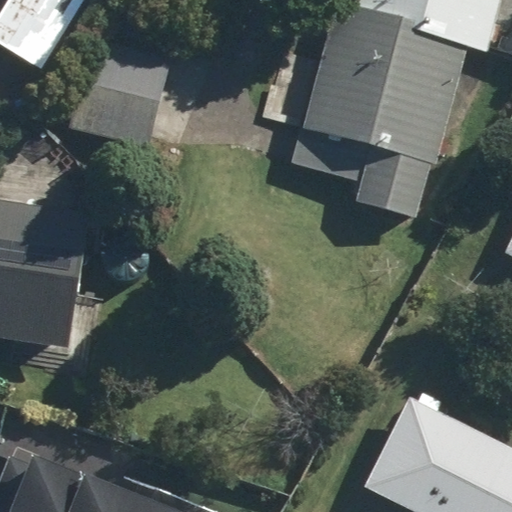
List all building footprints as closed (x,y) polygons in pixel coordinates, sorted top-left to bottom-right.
[(84,0),(9,0),(0,15),(0,49),(40,74),(84,0)] [(350,0),(347,14),(355,16),(460,43),(493,52),(506,0),(350,0)] [(460,43),(355,16),(347,14),(333,11),(293,167),(353,183),(347,206),(414,223),(460,43)] [(169,63),(88,42),(66,132),(146,153),(169,63)] [(82,219),(0,205),(0,347),(59,357),(82,219)] [(511,238),(502,257),(511,262),(511,238)] [(511,511),(511,455),(406,403),(361,492),(401,511),(511,511)] [(132,511),(4,456),(0,464),(0,511),(132,511)]
